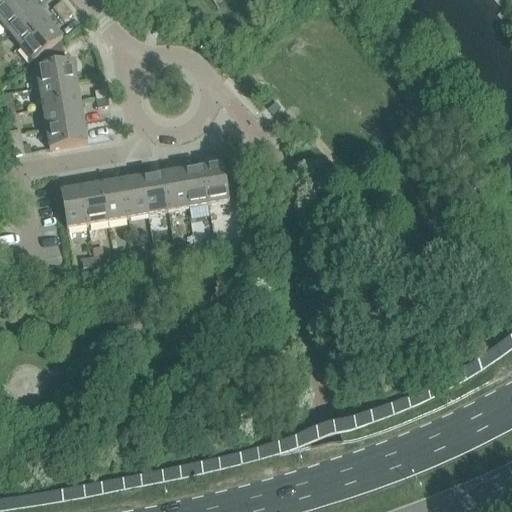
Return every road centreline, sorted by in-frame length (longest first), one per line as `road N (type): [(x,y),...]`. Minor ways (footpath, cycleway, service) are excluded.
road 1 (trunk): [(511,405),(361,473),(225,511)]
road 2 (residential): [(133,64),(166,58),(185,70),(193,104),(180,124),(158,133),(135,128),(117,97),(124,73)]
